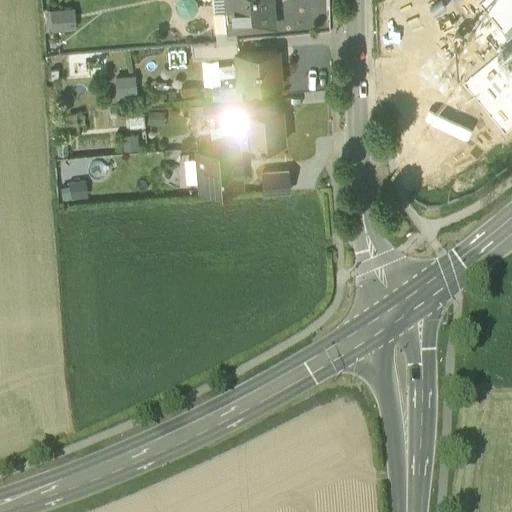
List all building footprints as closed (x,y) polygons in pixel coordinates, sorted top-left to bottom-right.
[(225,0),(228,29),(233,28),(233,29),(234,29),(270,26),(267,0),(225,0)] [(51,28),(76,27),(74,5),(50,7),(51,28)] [(228,29),(215,30),(216,42),(235,40),(234,29),(233,29),(233,28),(228,29)] [(216,42),(191,44),(192,58),(236,54),(236,52),(235,40),(216,42)] [(236,52),(236,54),(239,87),(279,83),(276,49),(236,52)] [(136,73),(113,74),(114,89),(136,88),(136,73)] [(237,99),(201,102),(202,115),(238,112),(237,99)] [(281,107),(243,110),(244,124),(246,145),(259,144),(265,144),(265,143),(284,142),(281,107)] [(244,124),(226,125),(228,146),(237,146),(246,145),(244,124)] [(228,146),(196,149),(200,188),(240,185),(237,146),(228,146)] [(286,168),(262,170),(264,194),(288,192),(286,168)]
